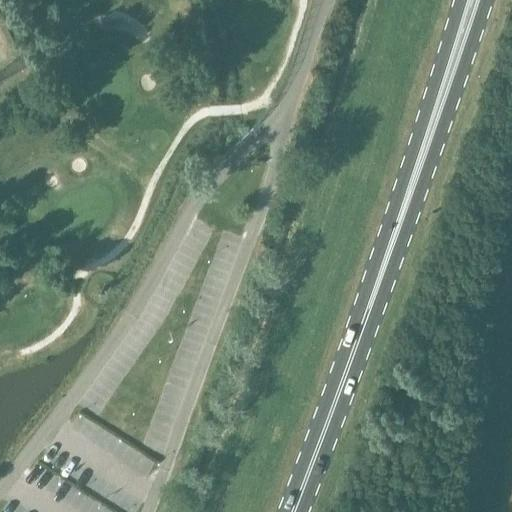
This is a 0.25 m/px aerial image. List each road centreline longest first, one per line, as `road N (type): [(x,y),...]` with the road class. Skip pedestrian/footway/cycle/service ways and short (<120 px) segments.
road 1 (primary): [(294,511),(428,139)]
road 2 (primary): [(428,139),(482,0)]
road 3 (primary): [(466,0),(428,139)]
